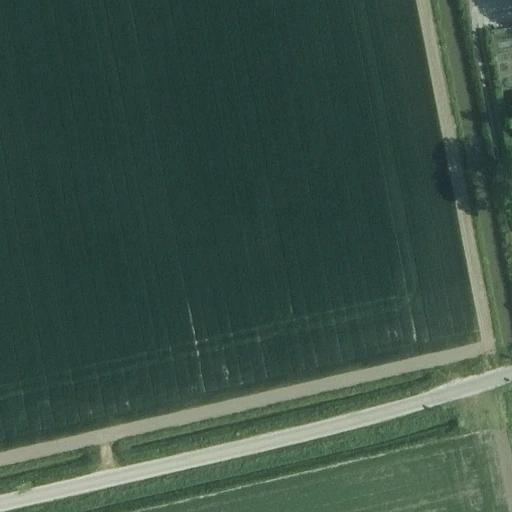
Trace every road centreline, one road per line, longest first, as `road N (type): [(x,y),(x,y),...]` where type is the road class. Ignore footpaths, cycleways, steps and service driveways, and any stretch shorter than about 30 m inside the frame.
road 1 (unclassified): [(0,505),(406,407),(508,372)]
road 2 (unknown): [(511,197),(477,0)]
